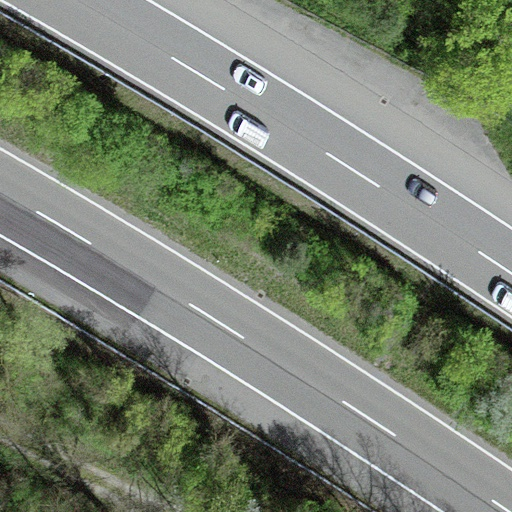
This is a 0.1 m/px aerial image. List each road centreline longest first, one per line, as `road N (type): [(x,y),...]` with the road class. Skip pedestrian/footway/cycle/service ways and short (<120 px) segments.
road 1 (motorway): [(0,191),(507,511)]
road 2 (motorway): [(511,274),(72,0)]
road 3 (track): [(159,511),(0,428)]
